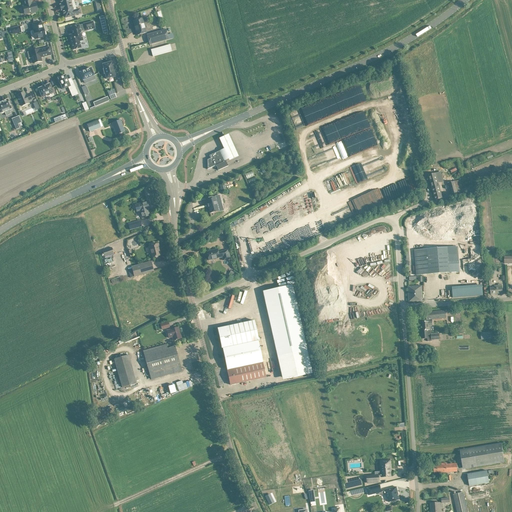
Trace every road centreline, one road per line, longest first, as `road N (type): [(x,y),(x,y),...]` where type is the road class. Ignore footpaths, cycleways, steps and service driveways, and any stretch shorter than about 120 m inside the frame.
road 1 (secondary): [(209,131),(385,51),(462,0)]
road 2 (unclassified): [(191,303),(392,214)]
road 3 (tertiary): [(256,511),(226,446),(191,303)]
road 4 (unclassified): [(415,511),(401,306)]
road 5 (secondary): [(0,228),(113,175)]
